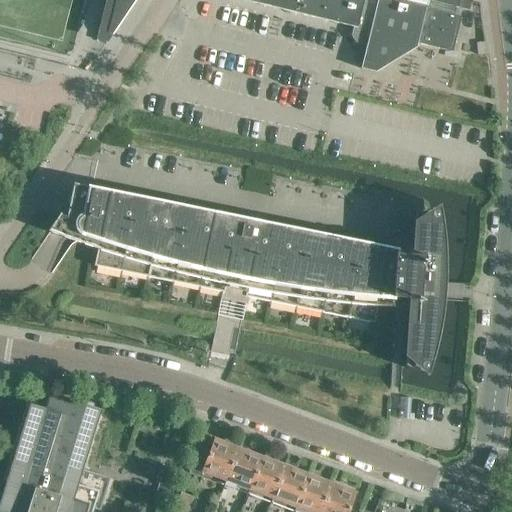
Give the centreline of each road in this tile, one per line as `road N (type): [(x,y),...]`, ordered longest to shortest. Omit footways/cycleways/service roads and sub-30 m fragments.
road 1 (tertiary): [(0,350),(152,373),(486,492)]
road 2 (tertiary): [(486,492),(511,267)]
road 3 (unclassified): [(77,135),(167,0)]
road 4 (residential): [(0,247),(77,135)]
